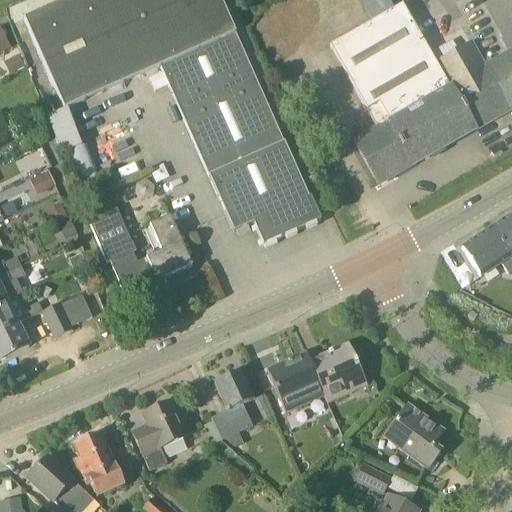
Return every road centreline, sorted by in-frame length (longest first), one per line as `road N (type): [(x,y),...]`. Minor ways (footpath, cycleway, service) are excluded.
road 1 (tertiary): [(0,423),(376,264)]
road 2 (residential): [(506,401),(434,363),(376,264)]
road 3 (tertiary): [(376,264),(511,183)]
